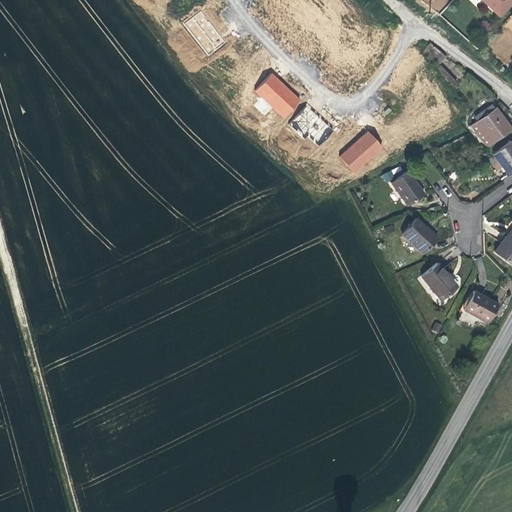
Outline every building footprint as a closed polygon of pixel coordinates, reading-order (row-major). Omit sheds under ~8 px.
[(267,0),(276,12),(292,0),(291,0),(267,0)] [(511,0),(479,0),(497,18),(511,2),(511,0)] [(204,54),(221,41),(205,20),(204,21),(201,17),(202,17),(197,10),(180,23),(204,54)] [(303,18),(291,31),(305,45),(307,43),(310,46),(308,47),(316,55),(338,32),(325,20),(315,30),(303,18)] [(430,48),(424,44),(416,53),(422,58),(430,48)] [(384,99),(399,116),(431,87),(416,71),(400,85),(401,86),(398,89),(397,88),(384,99)] [(278,117),(295,99),(280,86),(266,72),(250,90),(278,117)] [(301,105),(283,124),(299,138),(302,135),(313,145),(328,130),(314,117),(301,105)] [(507,128),(491,107),(497,117),(471,122),(487,143),(507,128)] [(352,139),(334,156),(348,172),(376,146),(362,130),(352,139)] [(511,170),(511,147),(507,141),(490,153),(506,175),(511,170)] [(388,178),(385,170),(377,174),(381,182),(388,178)] [(419,194),(403,172),(387,183),(403,205),(419,194)] [(431,238),(411,219),(396,235),(416,254),(431,238)] [(511,222),(490,252),(508,265),(511,260),(511,222)] [(453,286),(434,262),(417,275),(436,299),(453,286)] [(492,303),(469,291),(458,310),(482,322),(492,303)] [(434,322),(431,331),(439,333),(442,324),(434,322)]
